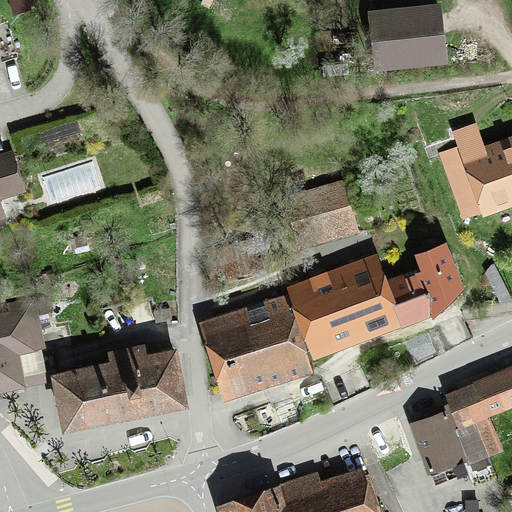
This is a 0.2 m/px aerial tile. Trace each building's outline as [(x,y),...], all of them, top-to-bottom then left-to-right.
[(445,55),(440,10),(370,17),(375,62),(445,55)] [(511,199),(511,140),(482,152),(477,127),(455,132),(461,159),(446,165),(465,216),(511,199)] [(0,190),(21,183),(13,157),(0,160),(0,190)] [(356,225),(344,182),(286,198),(298,242),(356,225)] [(250,241),(222,249),(230,279),(237,277),(238,281),(261,274),(250,241)] [(423,269),(387,283),(401,319),(435,306),(459,284),(446,250),(439,247),(417,255),(423,269)] [(314,352),(401,319),(387,283),(377,256),(290,289),(314,352)] [(501,301),(511,298),(511,297),(494,263),(486,272),(501,301)] [(202,324),(224,393),(310,366),(288,297),(202,324)] [(169,307),(153,310),(156,322),(172,318),(169,307)] [(33,311),(0,317),(0,386),(47,377),(33,311)] [(109,353),(111,363),(56,375),(66,425),(184,401),(174,351),(142,357),(140,346),(109,353)] [(511,368),(491,377),(489,371),(472,378),(478,391),(464,397),(487,452),(502,446),(487,411),(511,400),(511,368)] [(472,482),(495,473),(487,452),(464,397),(445,405),(468,469),(466,470),(472,482)] [(435,483),(466,470),(468,469),(445,405),(426,411),(428,418),(414,423),(435,483)] [(222,504),(224,511),(375,511),(362,471),(321,485),(317,473),(222,504)]
